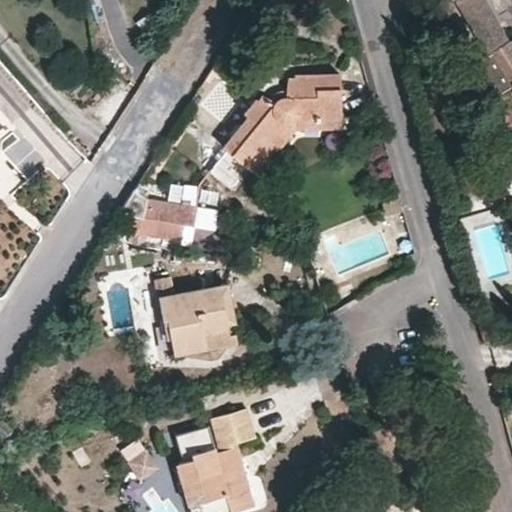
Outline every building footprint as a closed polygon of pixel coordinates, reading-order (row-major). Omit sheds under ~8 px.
[(511,46),(483,0),(465,0),(463,2),(511,85),(511,46)] [(340,72),(294,73),(294,75),(288,75),(288,96),(267,96),(261,92),(244,113),(247,116),(223,146),(225,148),(248,167),(258,174),(294,130),(342,128),(340,72)] [(232,187),(248,167),(225,148),(208,168),(232,187)] [(197,206),(147,197),(134,189),(119,213),(134,216),(143,218),(185,225),(194,227),(197,206)] [(403,209),(399,194),(383,199),(387,214),(403,209)] [(185,225),(143,218),(134,216),(131,231),(182,240),(185,225)] [(173,296),(170,276),(155,278),(158,298),(160,298),(173,296)] [(173,296),(160,298),(163,319),(168,319),(173,352),(229,342),(226,324),(234,323),(226,287),(173,296)] [(492,323),(488,311),(476,315),(479,327),(492,323)] [(177,463),(188,505),(198,503),(225,496),(229,511),(230,511),(252,507),(235,443),(254,438),(247,410),(211,419),(220,452),(215,453),(214,449),(191,455),(193,460),(183,462),(177,463)] [(193,460),(191,455),(214,449),(209,430),(177,438),(183,462),(193,460)] [(121,453),(126,461),(145,448),(140,440),(121,453)] [(158,467),(145,448),(126,461),(139,480),(158,467)] [(229,511),(225,496),(198,503),(200,511),(229,511)]
